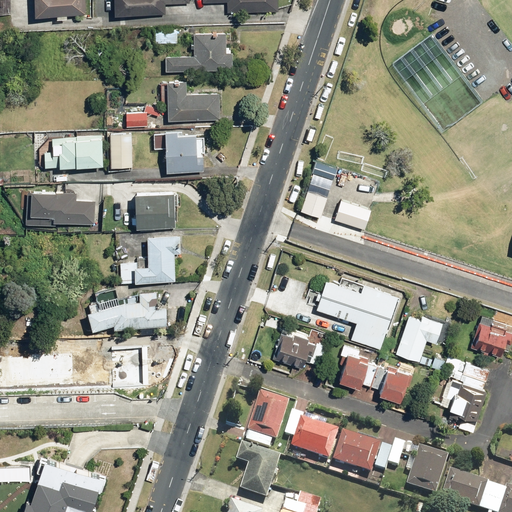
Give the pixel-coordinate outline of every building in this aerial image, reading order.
[(39,0),(39,13),(60,14),(60,17),(71,17),(71,13),(88,13),(88,0),(39,0)] [(117,0),(117,12),(169,13),(168,0),(172,0),(191,0),(117,0)] [(230,0),(230,10),(281,10),(281,0),(205,0),(206,0),(230,0)] [(180,28),(158,27),(157,40),(180,42),(180,28)] [(197,47),(197,53),(169,53),(169,68),(236,70),(237,51),(232,50),(233,29),(198,29),(197,41),(192,41),(192,47),(197,47)] [(171,98),(170,117),(223,117),(223,90),(190,89),(190,77),(171,77),(171,81),(163,80),(163,97),(171,98)] [(151,110),(126,108),(125,123),(150,125),(151,110)] [(206,152),(201,152),(201,131),(182,131),(182,127),(169,127),(169,131),(156,131),(156,146),(169,146),(169,168),(206,168),(206,152)] [(135,131),(112,130),(112,165),(135,165),(135,131)] [(107,135),(55,133),(54,147),(47,146),(46,164),(81,165),(81,162),(106,163),(107,135)] [(312,172),(313,172),(332,178),(333,179),(337,167),(316,160),(312,172)] [(313,172),(307,190),(327,196),(332,178),(313,172)] [(82,190),(82,183),(71,183),(70,187),(37,186),(36,211),(57,211),(57,221),(97,221),(97,198),(79,197),(79,190),(82,190)] [(133,215),(133,223),(179,223),(180,189),(141,188),(140,215),(133,215)] [(327,196),(307,190),(300,210),(320,216),(327,196)] [(341,199),(334,219),(364,228),(370,208),(341,199)] [(138,276),(177,277),(178,249),(183,249),(183,231),(153,230),(152,262),(139,262),(139,259),(124,259),(123,281),(138,281),(138,276)] [(325,280),(314,309),(353,324),(347,339),(377,350),(396,297),(358,283),(355,291),(325,280)] [(118,320),(119,323),(169,324),(169,305),(159,305),(159,287),(142,287),(142,297),(121,297),(119,282),(97,288),(100,299),(91,302),(97,325),(118,320)] [(440,324),(405,314),(392,355),(415,362),(422,340),(434,344),(440,324)] [(511,336),(511,332),(477,320),(467,350),(497,360),(502,344),(509,346),(511,336)] [(305,335),(284,327),(273,360),(300,369),(303,360),(316,364),(323,345),(304,338),(305,335)] [(57,344),(57,382),(105,382),(105,374),(113,374),(113,359),(120,359),(120,334),(102,334),(102,345),(87,345),(87,357),(71,356),(71,344),(57,344)] [(394,338),(387,336),(382,350),(389,353),(394,338)] [(370,387),(376,367),(378,362),(356,356),(358,349),(340,343),(337,355),(344,357),(335,383),(357,390),(359,383),(370,387)] [(42,354),(31,354),(30,369),(36,369),(36,374),(45,374),(45,369),(53,370),(54,348),(42,348),(42,354)] [(431,355),(426,365),(441,371),(445,362),(431,355)] [(487,371),(465,363),(461,372),(447,366),(443,375),(446,376),(480,390),(487,371)] [(386,370),(376,367),(370,387),(378,389),(375,397),(395,403),(401,387),(406,388),(411,373),(387,365),(386,370)] [(6,380),(5,381),(5,382),(6,384),(6,385),(7,386),(8,387),(9,388),(10,389),(11,389),(12,389),(14,389),(15,389),(16,389),(17,388),(18,387),(19,386),(20,385),(20,384),(20,382),(20,381),(20,380),(20,378),(19,377),(18,376),(17,375),(16,375),(15,374),(13,374),(12,374),(11,374),(10,375),(8,375),(7,376),(7,377),(6,379),(6,380)] [(480,390),(446,376),(438,398),(442,399),(439,408),(459,416),(455,427),(469,433),(485,392),(480,390)] [(287,403),(258,394),(242,442),(267,450),(271,440),(274,441),(287,403)] [(325,461),(335,433),(314,426),(316,420),(290,411),(282,434),(290,437),(287,448),(325,461)] [(371,468),(378,447),(340,433),(325,472),(355,483),(359,472),(369,475),(371,468)] [(378,447),(371,468),(385,472),(387,465),(398,468),(405,444),(392,440),(390,447),(379,444),(378,447)] [(235,490),(264,500),(272,477),(276,479),(282,460),(239,445),(232,463),(243,468),(235,490)] [(432,496),(445,458),(417,449),(413,460),(407,458),(402,471),(409,473),(404,486),(432,496)] [(0,511),(98,511),(115,472),(54,450),(30,511),(0,511),(0,479),(33,479),(32,465),(0,466),(0,511)] [(485,482),(448,471),(440,497),(477,509),(484,484),(485,482)] [(497,511),(504,490),(484,484),(477,509),(476,511),(478,511),(497,511)] [(504,490),(497,511),(511,511),(511,489),(505,488),(504,490)] [(255,511),(225,501),(221,511),(255,511)] [(315,511),(282,502),(278,511),(315,511)]
